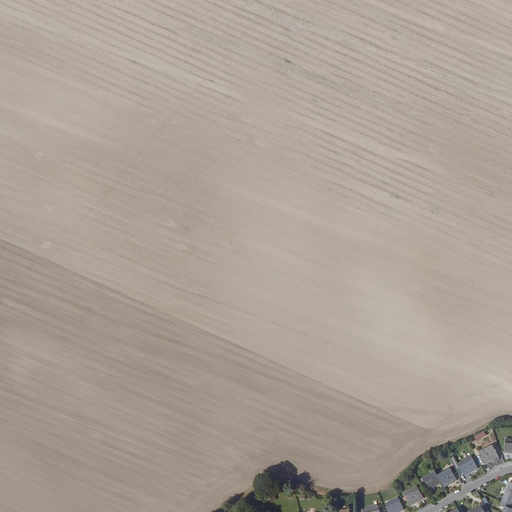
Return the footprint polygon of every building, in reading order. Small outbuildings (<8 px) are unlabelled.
[(511,438),(505,438),(503,451),(511,452),(511,438)] [(491,444),(478,452),(485,464),(498,456),(491,444)] [(470,456),(457,463),(464,475),(477,468),(470,456)] [(456,480),(449,467),(436,475),(440,482),(443,487),(456,480)] [(440,482),(436,475),(434,471),(422,478),(425,483),(428,489),(440,482)] [(511,482),(509,481),(502,499),(499,497),(498,499),(501,501),(511,505),(511,482)] [(416,486),(403,493),(410,505),(423,498),(416,486)] [(397,498),(384,503),(388,511),(398,511),(403,510),(397,498)] [(488,511),(483,501),(479,503),(481,505),(468,511),(488,511)] [(511,511),(511,505),(501,501),(500,504),(504,506),(502,511),(511,511)]
